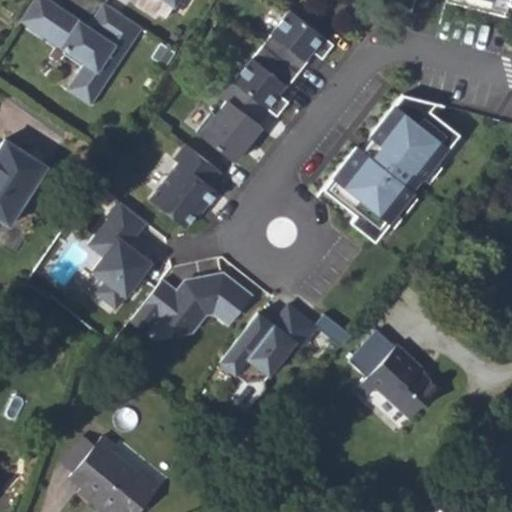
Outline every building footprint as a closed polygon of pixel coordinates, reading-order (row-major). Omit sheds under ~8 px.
[(89,26),(48,0),(44,0),(30,23),(85,59),(77,70),(103,86),(143,26),(105,1),(89,26)] [(289,10),(230,85),(267,111),(276,117),(288,101),(279,94),(286,85),(287,86),(307,61),(306,60),(313,51),(322,58),(333,45),(289,10)] [(279,94),(288,101),(322,58),(313,51),(306,60),(307,61),(287,86),(286,85),(279,94)] [(103,86),(77,70),(66,87),(91,103),(103,86)] [(230,85),(228,83),(217,98),(226,104),(215,119),(211,115),(196,136),(236,164),(245,152),(249,155),(265,131),(257,126),(267,111),(230,85)] [(437,103),(403,94),(374,129),(382,135),(366,154),(359,147),(357,145),(323,189),(348,208),(356,214),(350,222),(375,241),(384,229),(412,193),(414,191),(412,190),(421,178),(424,180),(424,179),(437,163),(459,134),(434,115),(431,112),(437,103)] [(444,104),(437,103),(431,112),(434,115),(444,104)] [(382,135),(374,129),(369,136),(369,137),(359,147),(366,154),(382,135)] [(0,218),(8,223),(46,164),(4,137),(0,143),(0,218)] [(220,170),(185,143),(173,158),(177,162),(148,198),(184,226),(195,212),(202,203),(205,206),(216,191),(209,185),(220,170)] [(437,163),(424,179),(429,183),(443,167),(437,163)] [(348,208),(323,189),(317,195),(342,215),(348,208)] [(412,193),(384,229),(389,234),(418,198),(412,193)] [(127,243),(145,221),(119,201),(107,215),(109,218),(89,243),(104,254),(92,268),(106,279),(97,292),(115,307),(134,282),(137,284),(144,275),(141,255),(127,243)] [(202,203),(195,212),(198,215),(205,206),(202,203)] [(159,280),(138,307),(153,319),(158,313),(178,330),(189,329),(203,312),(212,311),(228,324),(251,295),(222,272),(194,278),(195,281),(185,282),(183,280),(175,291),(159,280)] [(274,325),(257,311),(218,359),(241,377),(226,397),(244,411),(262,389),(263,379),(294,341),(300,346),(316,326),(288,303),(276,317),(279,320),(274,325)] [(153,319),(138,307),(129,319),(143,331),(153,319)] [(344,341),(351,331),(325,312),(318,322),(344,341)] [(371,390),(376,390),(407,418),(419,405),(427,404),(440,389),(425,375),(419,370),(422,366),(396,343),(361,381),(371,390)] [(425,375),(428,371),(422,366),(419,370),(425,375)] [(356,387),(366,395),(371,390),(361,381),(356,387)] [(81,484),(114,511),(137,511),(157,488),(112,450),(115,445),(100,434),(93,443),(71,470),(68,474),(81,484)] [(93,443),(82,435),(60,462),(71,470),(93,443)] [(242,511),(255,511),(278,501),(271,487),(238,502),(242,511)]
